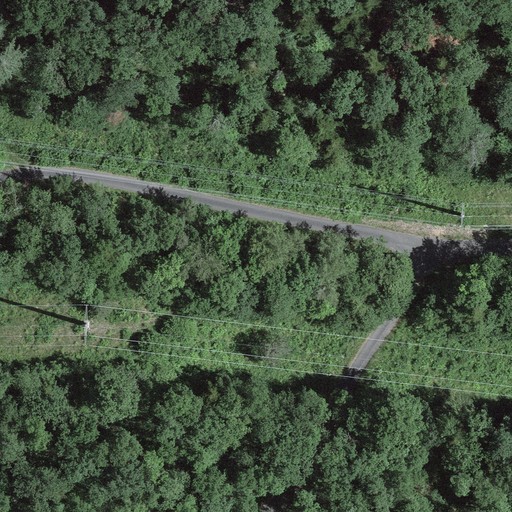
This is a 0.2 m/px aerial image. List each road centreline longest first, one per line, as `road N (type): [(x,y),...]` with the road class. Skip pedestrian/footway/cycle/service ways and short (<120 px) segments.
road 1 (track): [(0,174),(101,177),(442,248)]
road 2 (track): [(442,248),(263,511)]
